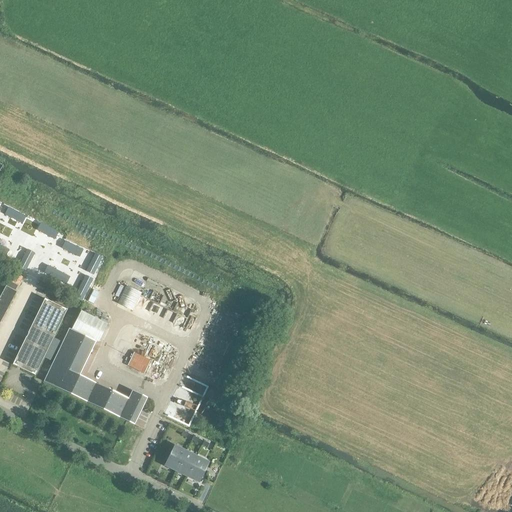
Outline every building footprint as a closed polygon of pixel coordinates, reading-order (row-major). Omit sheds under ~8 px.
[(8,207),(5,215),(22,224),(26,217),(8,207)] [(41,223),(37,230),(55,239),(58,232),(41,223)] [(64,244),(62,248),(80,257),(83,250),(65,241),(64,244)] [(0,245),(0,254),(5,257),(9,250),(0,245)] [(28,250),(18,267),(26,271),(35,253),(28,250)] [(95,254),(86,271),(93,275),(102,257),(95,254)] [(48,266),(44,273),(46,274),(66,284),(70,277),(57,270),(53,268),(48,266)] [(12,272),(8,280),(9,281),(13,283),(14,283),(18,286),(23,277),(12,272)] [(76,295),(75,298),(82,302),(83,299),(87,290),(92,281),(93,279),(86,276),(84,278),(80,286),(76,295)] [(9,281),(6,286),(15,291),(18,286),(14,283),(13,283),(9,281)] [(6,286),(0,297),(0,323),(17,292),(15,291),(6,286)] [(26,337),(12,365),(17,367),(21,369),(35,376),(67,310),(45,299),(32,324),(31,327),(28,333),(26,337)] [(81,311),(71,330),(96,341),(99,343),(99,342),(108,325),(81,311)] [(141,410),(147,398),(134,392),(130,400),(79,375),(96,341),(71,330),(69,329),(44,382),(132,424),(135,417),(137,418),(141,410)] [(145,372),(151,360),(134,352),(128,364),(145,372)] [(166,461),(166,462),(167,463),(166,465),(170,467),(170,469),(171,469),(171,468),(176,470),(175,471),(176,471),(185,452),(175,447),(173,450),(172,449),(172,450),(173,450),(170,457),(168,456),(168,457),(169,458),(167,462),(166,461)] [(185,452),(176,471),(176,472),(177,471),(187,475),(186,477),(187,477),(196,458),(185,452)] [(196,458),(187,477),(188,476),(192,478),(192,479),(192,480),(193,479),(198,481),(199,478),(201,479),(201,478),(200,478),(202,474),(203,474),(202,473),(205,466),(207,467),(207,466),(206,466),(207,463),(196,458)]
